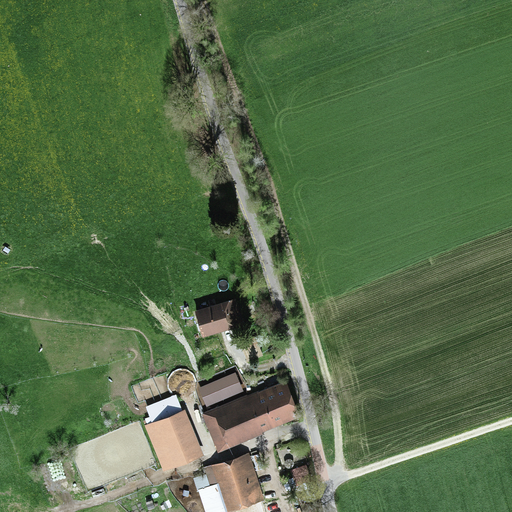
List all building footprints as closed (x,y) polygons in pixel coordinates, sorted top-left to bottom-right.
[(236,296),(195,308),(203,335),(230,328),(229,325),(243,321),(236,296)] [(247,360),(263,354),(256,335),(240,342),(247,360)] [(244,390),(236,371),(199,386),(207,405),(244,390)] [(247,393),(202,412),(218,451),(263,433),(262,431),(301,415),(286,379),(259,390),(247,394),(247,393)] [(146,405),(150,415),(145,417),(147,423),(145,424),(163,470),(204,454),(186,408),(183,409),(176,393),(146,405)] [(223,511),(264,499),(249,451),(203,466),(205,473),(193,477),(198,491),(199,491),(205,511),(223,511)] [(155,506),(152,499),(146,501),(149,508),(155,506)] [(161,504),(164,511),(170,508),(167,501),(161,504)]
